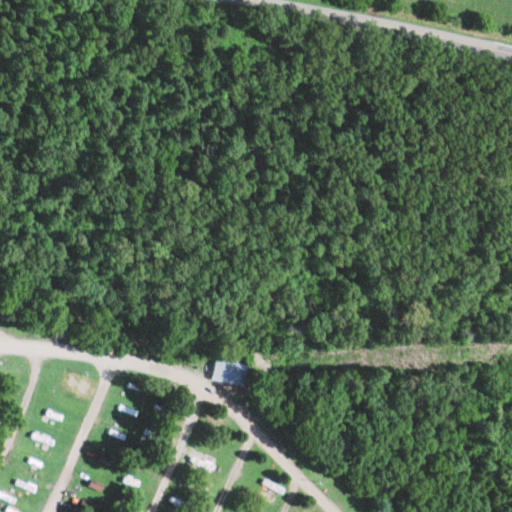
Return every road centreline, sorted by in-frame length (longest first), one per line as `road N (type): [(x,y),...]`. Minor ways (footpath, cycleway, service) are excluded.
road 1 (residential): [(0,347),(60,348),(195,383),(328,511)]
road 2 (tertiary): [(239,0),(511,54)]
road 3 (residential): [(52,511),(113,359)]
road 4 (residential): [(204,390),(155,511)]
